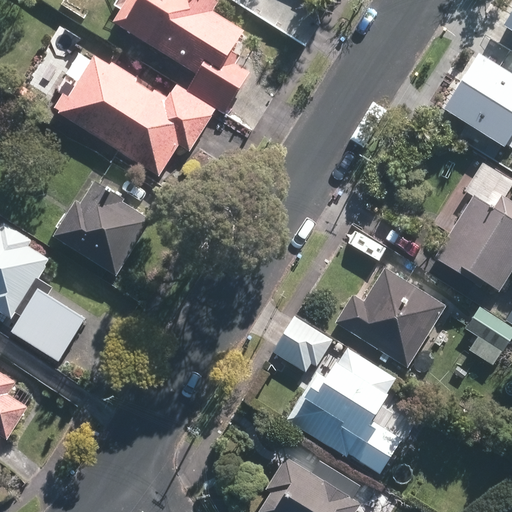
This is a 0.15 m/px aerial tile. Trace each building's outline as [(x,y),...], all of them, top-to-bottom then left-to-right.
[(228,113),(250,75),(228,61),(245,33),(213,14),(218,6),(206,0),(128,0),(115,23),(200,73),(190,90),(228,113)] [(446,105),(505,143),(511,131),(511,69),(481,50),(446,105)] [(177,88),(170,101),(96,57),(60,117),(159,175),(177,145),(190,153),(216,111),(177,88)] [(125,201),(96,183),(94,187),(89,184),(55,238),(118,277),(152,223),(123,205),(125,201)] [(443,242),(434,257),(480,286),(484,280),(499,289),(511,268),(511,201),(501,195),(493,207),(473,195),(443,242)] [(4,225),(1,230),(0,229),(0,308),(15,318),(51,261),(29,247),(32,243),(4,225)] [(407,367),(445,305),(383,267),(364,300),(351,292),(333,323),(407,367)] [(87,320),(40,292),(14,334),(61,362),(87,320)] [(511,339),(511,328),(479,307),(464,329),(477,337),(469,349),(495,366),(511,339)] [(334,338),(295,315),(274,352),(312,375),(334,338)] [(400,440),(370,421),(384,398),(397,378),(347,347),(337,363),(329,358),(312,386),(309,384),(287,419),(378,475),(400,440)] [(0,435),(9,441),(30,408),(9,395),(16,384),(0,374),(0,435)] [(255,511),(355,511),(361,503),(286,456),(252,510),(255,511)]
